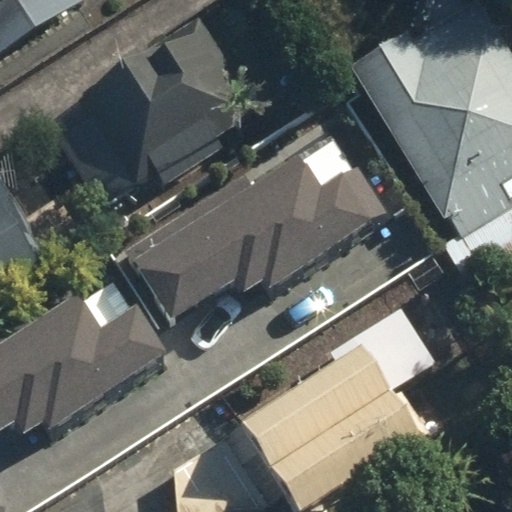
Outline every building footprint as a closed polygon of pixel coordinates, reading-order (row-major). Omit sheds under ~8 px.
[(0,0),(0,64),(81,16),(71,0),(0,0)] [(511,76),(468,7),(345,85),(448,249),(437,256),(459,291),(511,258),(511,76)] [(84,127),(51,151),(114,238),(230,153),(218,136),(254,111),(188,21),(70,107),(84,127)] [(123,254),(171,329),(237,287),(248,304),(269,290),(273,297),(392,221),(361,173),(329,193),(306,158),(269,181),(260,167),(123,254)] [(0,286),(7,283),(12,292),(38,278),(0,211),(0,286)] [(0,331),(0,436),(16,427),(27,443),(48,430),(53,437),(172,361),(140,312),(108,333),(85,297),(48,321),(39,306),(0,331)] [(329,511),(414,456),(382,408),(435,373),(401,322),(330,369),(337,380),(234,448),(170,480),(170,511),(329,511)]
